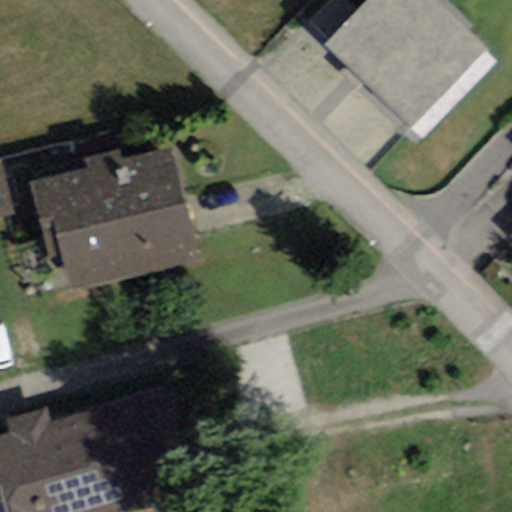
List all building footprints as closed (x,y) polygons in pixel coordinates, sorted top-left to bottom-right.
[(322,56),(358,18),(339,0),(333,0),(300,35),(322,56)] [(487,59),(424,0),(376,0),(358,18),(322,56),(409,141),(487,59)] [(30,191),(49,267),(56,265),(66,306),(204,273),(175,156),(30,191)] [(0,165),(0,225),(13,223),(0,166),(0,165)] [(17,445),(33,511),(80,511),(110,505),(91,427),(17,445)]
